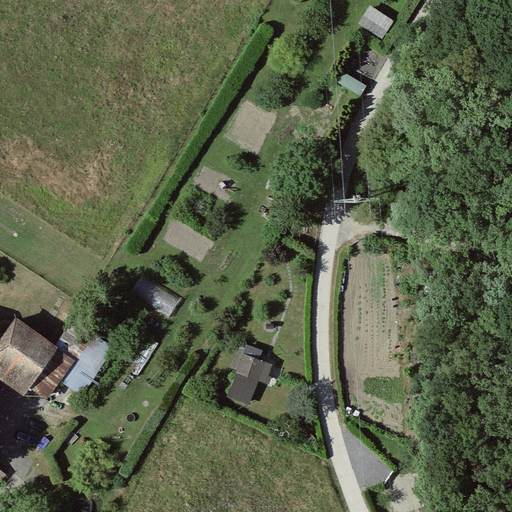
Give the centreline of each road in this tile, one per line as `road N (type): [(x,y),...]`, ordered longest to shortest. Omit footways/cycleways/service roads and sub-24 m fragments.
road 1 (residential): [(360,511),(332,436),(320,368),(323,268),(342,176),(368,106),(435,0)]
road 2 (track): [(331,221),(395,227),(511,270)]
